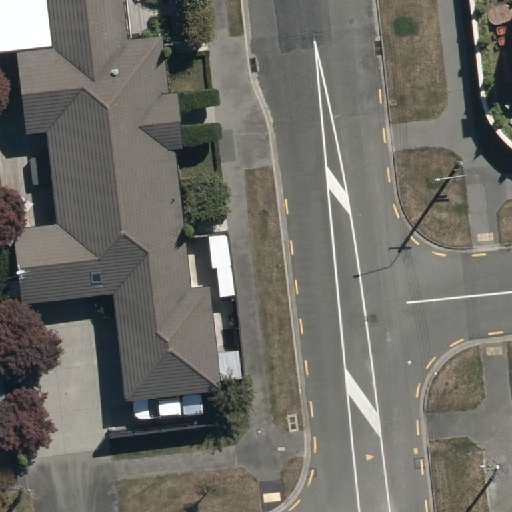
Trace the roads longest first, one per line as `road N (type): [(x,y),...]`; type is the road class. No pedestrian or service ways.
road 1 (residential): [(354,316),(316,0)]
road 2 (residential): [(375,511),(354,316)]
road 3 (residential): [(354,316),(511,299)]
